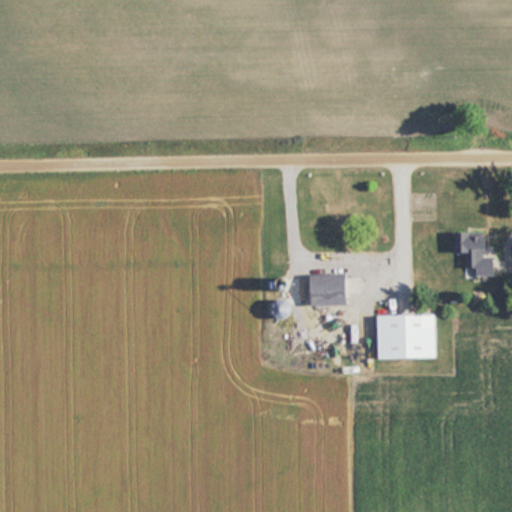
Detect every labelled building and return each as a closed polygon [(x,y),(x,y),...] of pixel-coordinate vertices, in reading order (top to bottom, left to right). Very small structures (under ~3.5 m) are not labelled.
[(307,180),(287,180),(287,199),(307,199),(307,180)] [(467,253),(467,276),(497,277),(497,258),(492,258),(492,233),(457,233),(457,252),(467,253)] [(311,274),(311,305),(352,305),(352,274),(311,274)] [(279,320),(295,318),(292,299),(277,302),(279,320)] [(380,314),(380,359),(439,359),(439,314),(380,314)]
